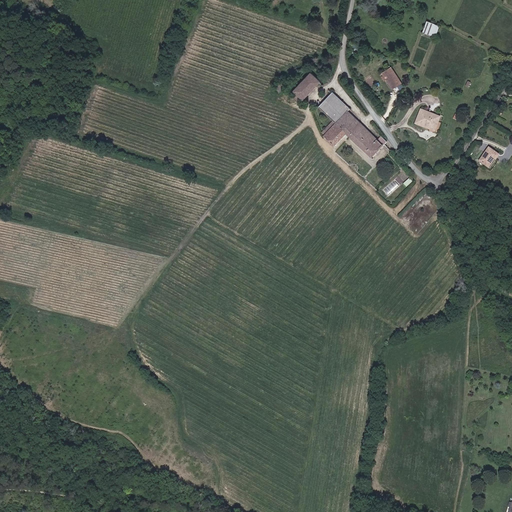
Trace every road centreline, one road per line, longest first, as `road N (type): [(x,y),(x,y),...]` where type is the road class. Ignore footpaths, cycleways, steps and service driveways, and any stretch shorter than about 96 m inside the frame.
road 1 (unclassified): [(352,0),(345,69),(390,136),(432,179)]
road 2 (unclassified): [(432,179),(511,332)]
road 3 (unclassified): [(432,179),(457,159),(511,79)]
